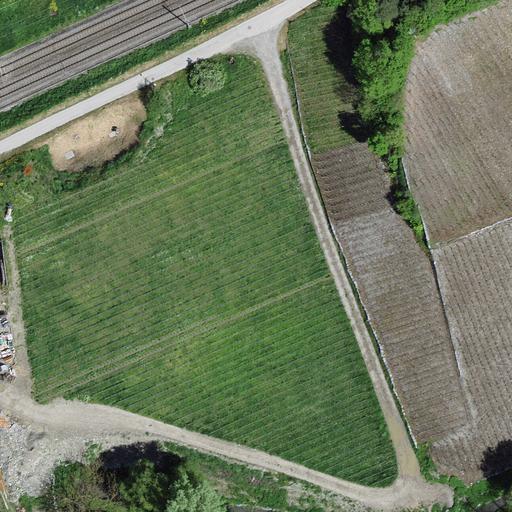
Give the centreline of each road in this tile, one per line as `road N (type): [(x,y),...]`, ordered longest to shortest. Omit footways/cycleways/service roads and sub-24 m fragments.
road 1 (track): [(256,23),(406,471),(403,503),(511,473)]
road 2 (unclassified): [(304,0),(0,147)]
